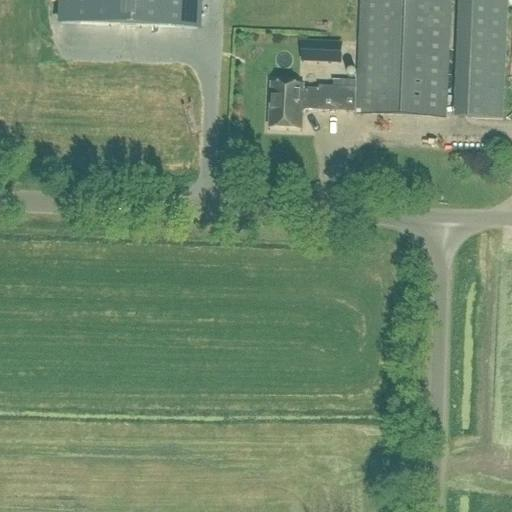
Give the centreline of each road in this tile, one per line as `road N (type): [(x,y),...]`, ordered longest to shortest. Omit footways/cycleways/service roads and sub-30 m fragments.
road 1 (unclassified): [(440,218),(0,200)]
road 2 (unclassified): [(431,511),(440,218)]
